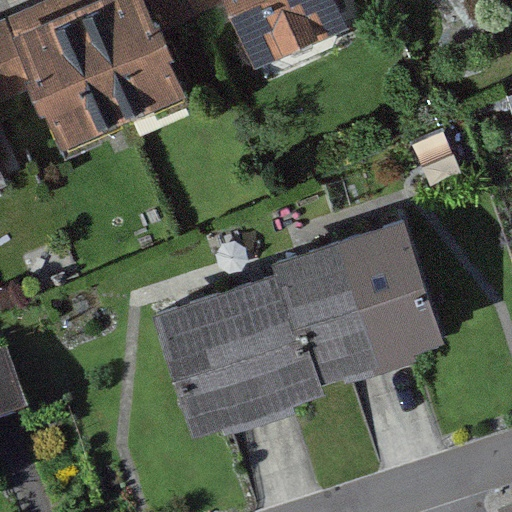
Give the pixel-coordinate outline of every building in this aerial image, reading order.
[(162,0),(105,0),(37,28),(83,136),(199,87),(162,0)] [(352,0),(245,0),(267,51),(358,13),(352,0)] [(0,145),(0,171),(9,167),(0,145)] [(415,222),(169,314),(211,426),(457,334),(415,222)] [(0,433),(0,473),(11,470),(0,433)]
